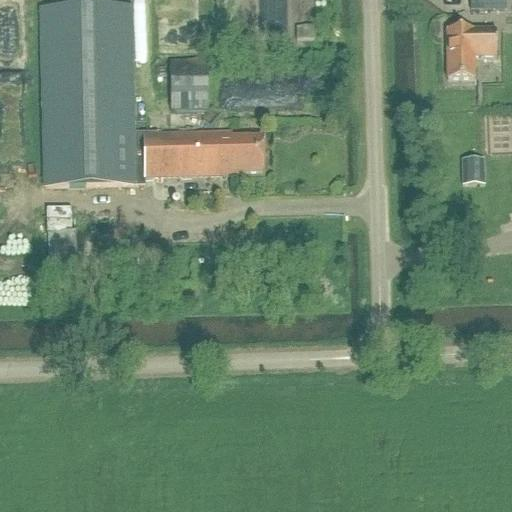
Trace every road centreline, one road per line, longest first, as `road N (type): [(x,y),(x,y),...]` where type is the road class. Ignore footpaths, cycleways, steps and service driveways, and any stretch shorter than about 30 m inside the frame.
road 1 (unclassified): [(0,371),(381,358)]
road 2 (unclassified): [(381,358),(369,0)]
road 3 (unclassified): [(381,358),(511,353)]
